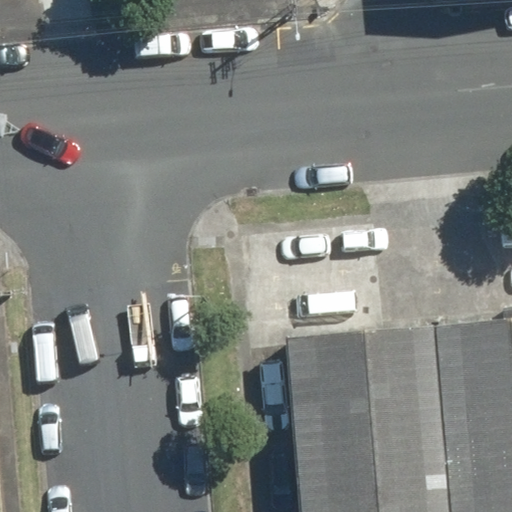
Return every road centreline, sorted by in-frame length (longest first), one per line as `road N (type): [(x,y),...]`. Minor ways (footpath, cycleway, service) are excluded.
road 1 (tertiary): [(95,115),(127,511)]
road 2 (secondary): [(388,88),(95,115)]
road 3 (secondary): [(511,80),(388,88)]
